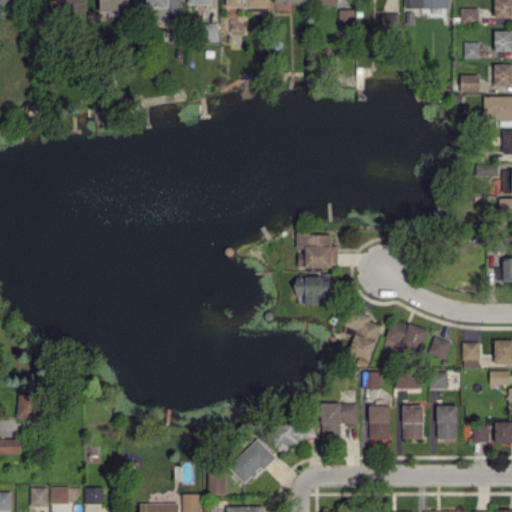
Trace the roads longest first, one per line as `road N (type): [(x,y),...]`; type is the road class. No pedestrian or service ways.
road 1 (residential): [(300,478),(511,473)]
road 2 (residential): [(511,308),(453,309),(387,272)]
